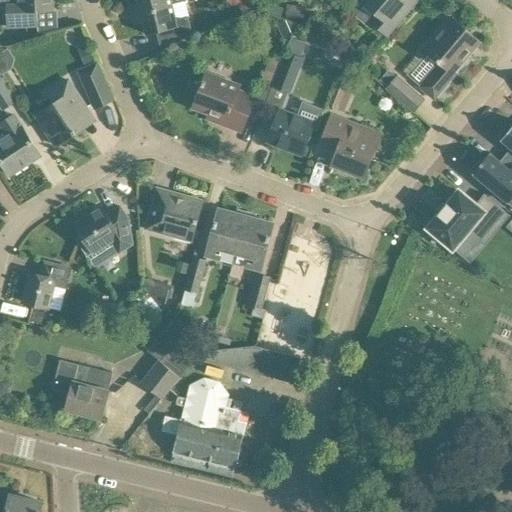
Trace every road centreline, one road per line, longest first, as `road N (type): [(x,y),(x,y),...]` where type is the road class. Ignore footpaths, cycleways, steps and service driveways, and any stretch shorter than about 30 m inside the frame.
road 1 (residential): [(287,511),(367,226)]
road 2 (residential): [(367,226),(148,136)]
road 3 (residential): [(367,226),(511,62)]
road 4 (tertiary): [(277,511),(67,457)]
road 5 (residential): [(0,254),(16,223),(148,136)]
road 6 (residential): [(148,136),(94,0)]
